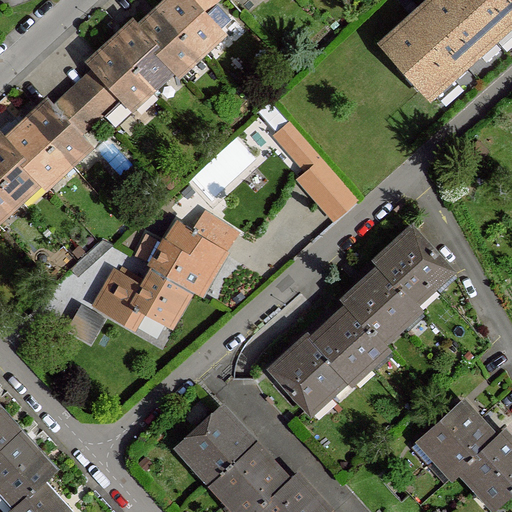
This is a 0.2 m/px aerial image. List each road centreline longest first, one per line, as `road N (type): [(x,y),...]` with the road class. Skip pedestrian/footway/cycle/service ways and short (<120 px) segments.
road 1 (residential): [(417,168),(94,458)]
road 2 (residential): [(417,168),(511,341)]
road 3 (residential): [(94,458),(0,353)]
road 4 (residential): [(511,82),(417,168)]
